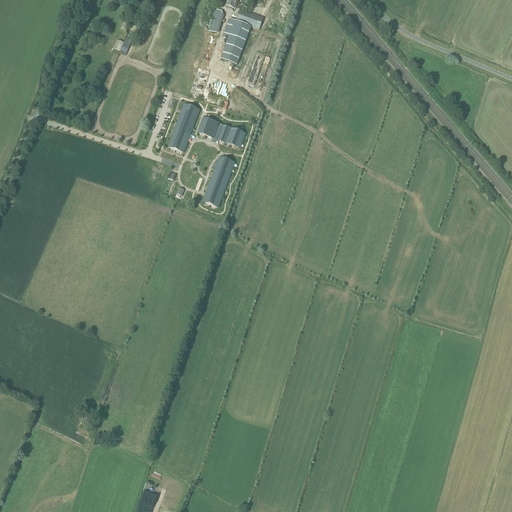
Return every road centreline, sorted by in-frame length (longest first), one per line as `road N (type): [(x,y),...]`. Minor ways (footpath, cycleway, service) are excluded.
road 1 (unclassified): [(511,81),(414,37),(368,0)]
road 2 (residential): [(32,116),(170,163)]
road 3 (unclassified): [(32,116),(81,0)]
